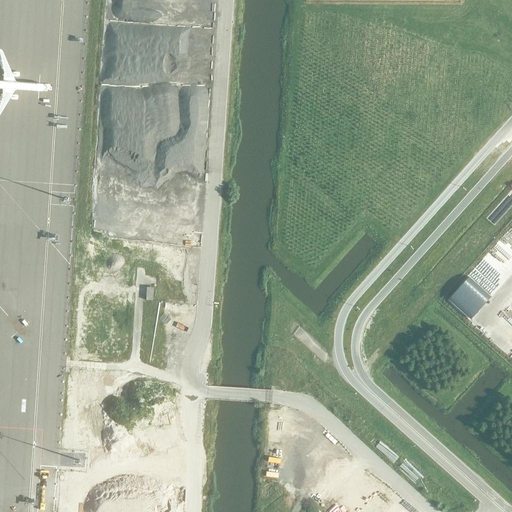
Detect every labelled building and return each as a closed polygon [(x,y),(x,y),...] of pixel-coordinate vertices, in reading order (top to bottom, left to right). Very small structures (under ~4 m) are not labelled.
[(154,289),(145,288),(145,302),(153,303),(154,289)] [(269,441),(281,442),(282,430),(270,430),(269,441)] [(267,476),(280,476),(281,451),(269,450),(267,476)] [(303,494),(304,489),(286,484),(285,489),(303,494)] [(328,510),(330,511),(348,511),(337,501),(328,510)]
